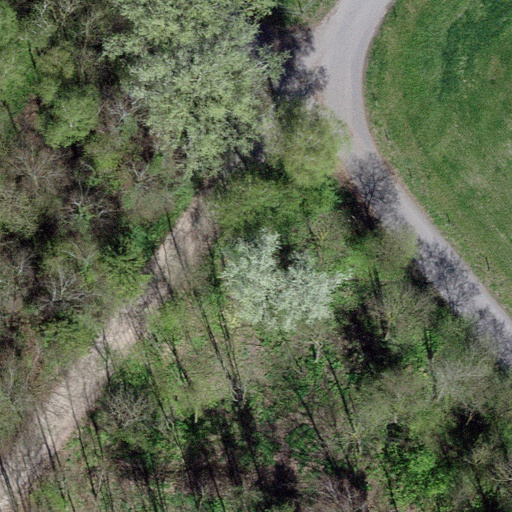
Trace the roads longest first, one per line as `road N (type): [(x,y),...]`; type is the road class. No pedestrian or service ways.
road 1 (track): [(0,480),(93,368),(285,99)]
road 2 (track): [(285,99),(511,371)]
road 3 (track): [(360,0),(285,99)]
